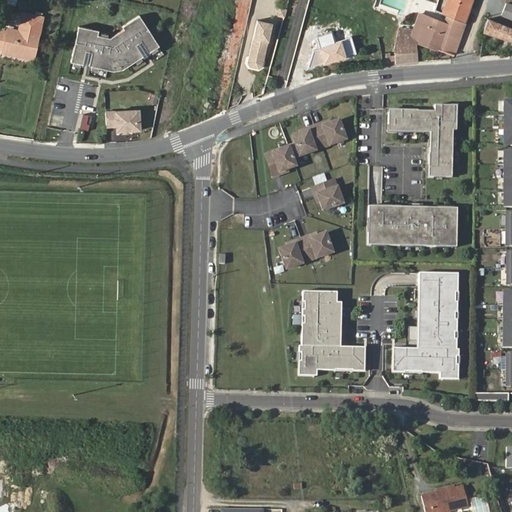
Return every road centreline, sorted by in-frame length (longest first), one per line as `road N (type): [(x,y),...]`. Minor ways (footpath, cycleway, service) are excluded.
road 1 (residential): [(194,398),(396,402),(448,420),(511,421)]
road 2 (tertiary): [(202,131),(344,80),(511,65)]
road 3 (residential): [(194,398),(202,131)]
road 4 (tertiary): [(0,144),(109,156),(148,153),(202,131)]
